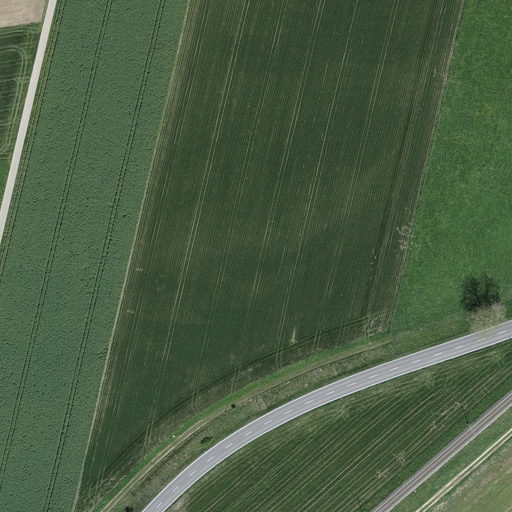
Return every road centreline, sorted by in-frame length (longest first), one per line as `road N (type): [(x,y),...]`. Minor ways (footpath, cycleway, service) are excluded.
road 1 (primary): [(511,326),(280,414),(215,453),(149,511)]
road 2 (track): [(511,431),(420,511)]
